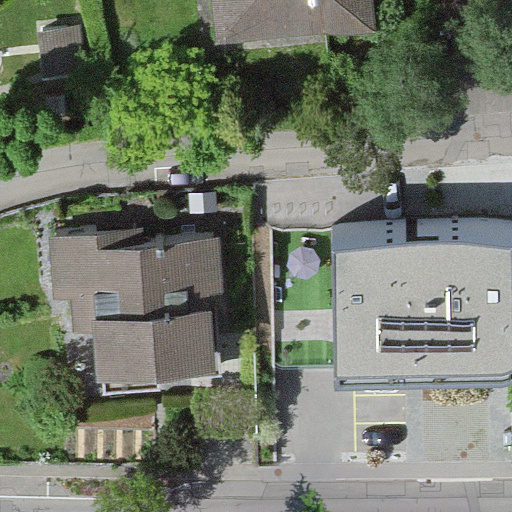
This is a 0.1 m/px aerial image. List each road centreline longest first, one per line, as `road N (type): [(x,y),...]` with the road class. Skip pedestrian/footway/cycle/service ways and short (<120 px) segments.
road 1 (residential): [(511,130),(129,160),(0,196)]
road 2 (residential): [(0,500),(511,507)]
